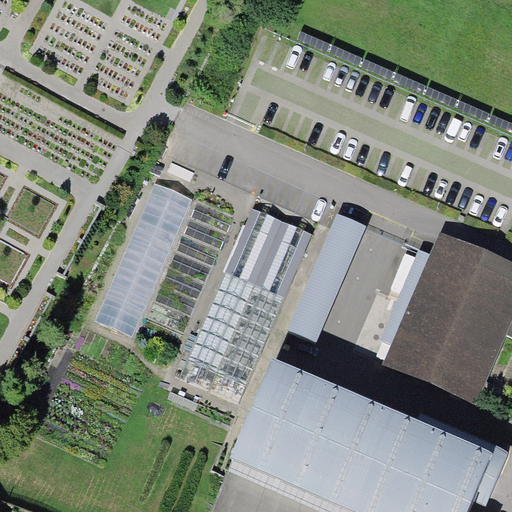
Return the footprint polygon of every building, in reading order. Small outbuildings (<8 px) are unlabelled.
[(189,202),(157,188),(99,322),(131,336),(189,202)] [(312,234),(253,209),(181,378),(239,403),(312,234)] [(364,228),(337,217),(289,331),(315,342),(364,228)] [(511,323),(511,264),(443,233),(433,256),(393,346),(385,363),(477,403),(507,336),(511,323)] [(379,340),(393,346),(433,256),(419,250),(379,340)] [(466,511),(491,455),(273,363),(227,471),(323,511),(466,511)]
